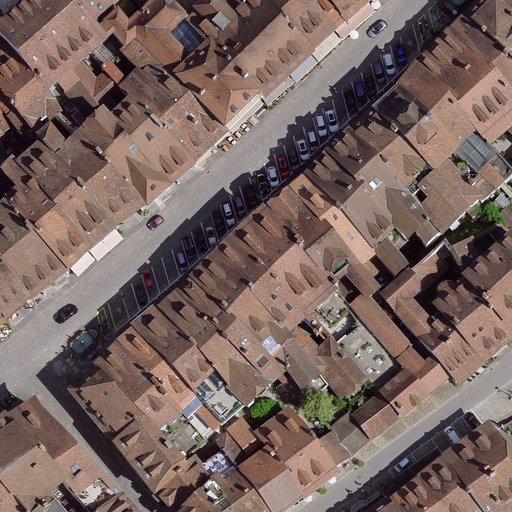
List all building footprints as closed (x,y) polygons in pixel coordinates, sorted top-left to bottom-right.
[(33,0),(0,29),(0,40),(47,96),(72,75),(90,60),(109,42),(70,0),(33,0)] [(70,0),(109,42),(123,29),(155,0),(70,0)] [(227,136),(263,102),(209,47),(188,25),(163,0),(155,0),(123,29),(136,42),(174,81),(227,136)] [(263,102),(267,109),(317,60),(260,0),(214,0),(188,25),(209,47),(263,102)] [(260,0),(317,60),(341,38),(338,36),(304,0),(260,0)] [(304,0),(338,36),(346,29),(320,0),(304,0)] [(362,0),(320,0),(346,29),(370,8),(369,6),(362,0)] [(503,0),(495,0),(469,26),(511,71),(511,9),(507,4),(503,0)] [(511,71),(469,26),(463,20),(449,34),(511,101),(511,71)] [(511,101),(449,34),(412,69),(417,74),(477,138),(490,151),(511,130),(511,101)] [(47,96),(0,40),(0,88),(40,136),(64,116),(47,96)] [(227,136),(174,81),(136,42),(103,74),(196,168),(227,136)] [(90,60),(72,75),(170,191),(196,168),(103,74),(90,60)] [(417,74),(397,93),(399,95),(458,156),(477,138),(417,74)] [(47,96),(64,116),(146,212),(147,211),(170,191),(72,75),(47,96)] [(40,136),(0,88),(0,131),(2,135),(11,127),(28,146),(34,142),(40,136)] [(399,95),(374,119),(378,121),(434,181),(457,158),(458,156),(399,95)] [(116,237),(146,212),(64,116),(40,136),(34,142),(42,151),(116,237)] [(378,121),(354,143),(442,237),(445,240),(469,218),(434,181),(378,121)] [(348,138),(324,161),(396,237),(407,250),(417,241),(427,252),(442,237),(354,143),(348,138)] [(42,151),(16,173),(90,259),(116,237),(42,151)] [(434,181),(469,218),(503,187),(488,170),(477,179),(457,158),(434,181)] [(387,245),(396,237),(324,161),(304,180),(374,257),(397,281),(409,269),(387,245)] [(15,197),(1,209),(64,281),(90,259),(16,173),(13,170),(0,180),(15,197)] [(304,180),(290,192),(360,270),(374,257),(304,180)] [(290,192),(264,216),(336,296),(348,310),(365,295),(371,302),(381,293),(360,270),(290,192)] [(1,209),(0,210),(0,273),(31,309),(64,281),(1,209)] [(228,245),(308,323),(336,296),(264,216),(228,245)] [(466,280),(510,329),(511,327),(511,238),(483,264),(470,245),(452,255),(466,280)] [(228,245),(211,264),(290,342),(308,323),(228,245)] [(434,253),(379,301),(415,341),(432,326),(412,303),(450,270),(434,253)] [(190,286),(260,355),(270,344),(283,357),(294,347),(290,342),(211,264),(190,286)] [(0,337),(31,309),(0,273),(0,337)] [(441,304),(432,312),(439,320),(483,370),(511,344),(511,330),(510,329),(466,280),(454,291),(450,289),(445,289),(440,292),(437,296),(437,300),(441,304)] [(190,286),(177,299),(271,391),(284,378),(260,355),(190,286)] [(428,401),(450,382),(431,360),(425,365),(371,302),(365,295),(348,310),(405,375),(428,401)] [(271,391),(177,299),(158,316),(214,380),(247,415),(271,391)] [(132,332),(193,401),(214,380),(158,316),(154,312),(132,332)] [(432,326),(415,341),(431,360),(450,382),(459,391),(483,370),(439,320),(432,326)] [(132,332),(116,346),(180,417),(195,403),(193,401),(132,332)] [(297,354),(342,404),(367,382),(330,341),(320,351),(312,342),(297,354)] [(116,346),(91,369),(95,372),(141,426),(144,423),(158,440),(182,419),(180,417),(116,346)] [(95,372),(66,396),(75,407),(112,450),(141,426),(95,372)] [(405,375),(377,397),(400,423),(428,401),(405,375)] [(35,397),(6,421),(76,505),(105,482),(35,397)] [(351,418),(371,445),(400,423),(377,397),(351,418)] [(254,438),(267,454),(306,504),(340,477),(336,472),(315,446),(288,411),(254,438)] [(349,415),(330,430),(332,433),(353,459),(371,445),(351,418),(349,415)] [(81,511),(76,505),(6,421),(0,424),(0,487),(19,511),(81,511)] [(141,426),(112,450),(153,497),(185,471),(158,440),(144,423),(141,426)] [(213,446),(238,477),(265,511),(294,511),(306,504),(267,454),(254,438),(242,423),(213,446)] [(511,511),(511,460),(487,428),(442,462),(479,511),(511,511)] [(332,433),(315,446),(336,472),(353,459),(332,433)] [(479,511),(442,462),(416,481),(439,511),(479,511)] [(185,471),(153,497),(165,511),(184,511),(201,498),(215,487),(195,463),(185,471)] [(224,511),(265,511),(238,477),(220,492),(232,506),(224,511)] [(439,511),(416,481),(388,503),(393,510),(394,511),(439,511)] [(19,511),(0,487),(0,511),(19,511)] [(201,498),(184,511),(224,511),(232,506),(220,492),(215,487),(201,498)] [(137,511),(124,495),(101,511),(137,511)]
